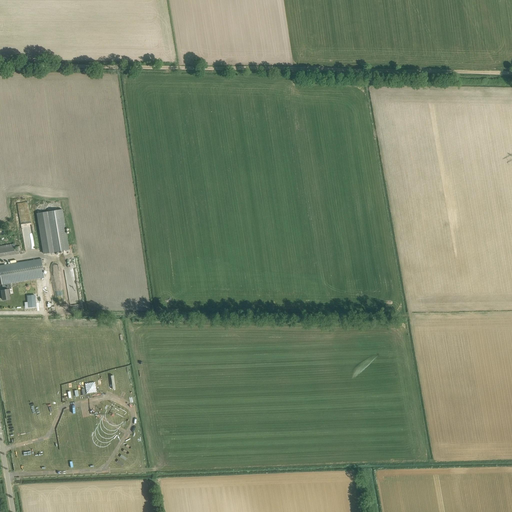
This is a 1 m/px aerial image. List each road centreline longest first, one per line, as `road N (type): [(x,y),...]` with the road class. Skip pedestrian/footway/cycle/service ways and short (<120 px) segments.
road 1 (track): [(511,71),(0,65)]
road 2 (track): [(511,314),(42,313)]
